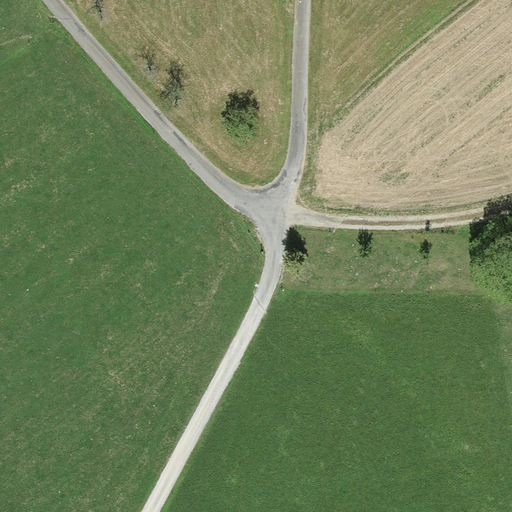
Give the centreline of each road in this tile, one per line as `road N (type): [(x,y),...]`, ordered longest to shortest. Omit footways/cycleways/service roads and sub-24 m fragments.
road 1 (residential): [(53,0),(221,179),(286,211),(297,0)]
road 2 (track): [(152,511),(286,211)]
road 3 (track): [(511,206),(457,220),(329,223),(286,211)]
